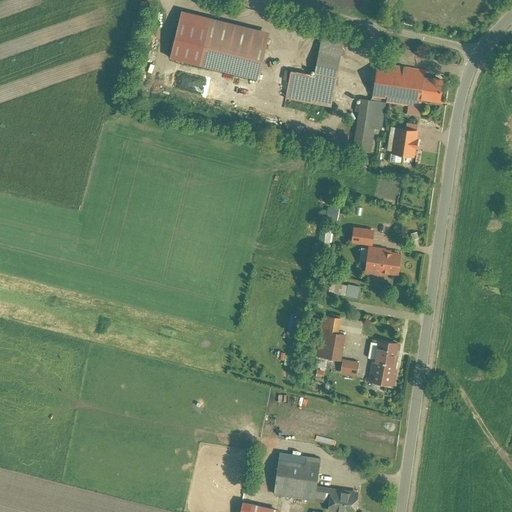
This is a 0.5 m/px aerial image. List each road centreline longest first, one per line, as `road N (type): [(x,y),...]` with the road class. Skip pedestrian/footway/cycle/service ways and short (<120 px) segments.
road 1 (tertiary): [(401,511),(460,99),(477,55)]
road 2 (unclassified): [(477,55),(277,0)]
